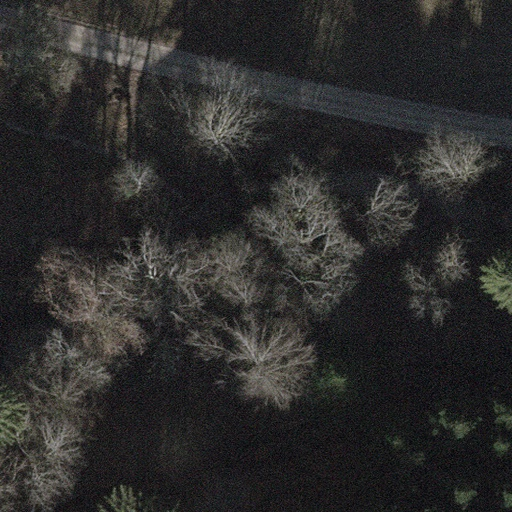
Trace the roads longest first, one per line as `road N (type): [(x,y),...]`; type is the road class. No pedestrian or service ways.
road 1 (track): [(511,133),(43,0)]
road 2 (track): [(511,378),(352,411),(69,511)]
